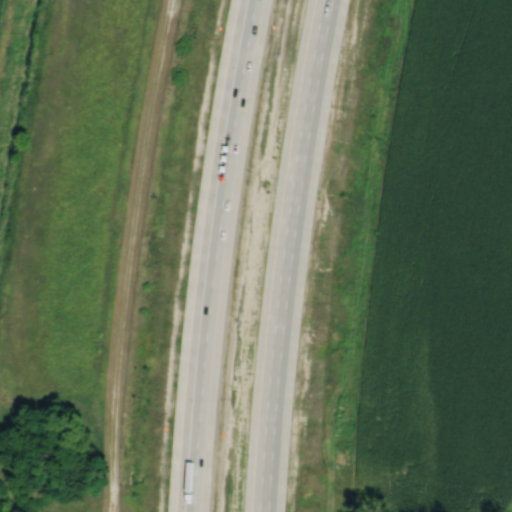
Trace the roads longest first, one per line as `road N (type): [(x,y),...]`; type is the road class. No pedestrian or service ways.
road 1 (motorway): [(284,511),(306,259),(348,0)]
road 2 (residential): [(172,0),(124,294),(113,511)]
road 3 (motorway): [(268,0),(226,274),(206,511)]
